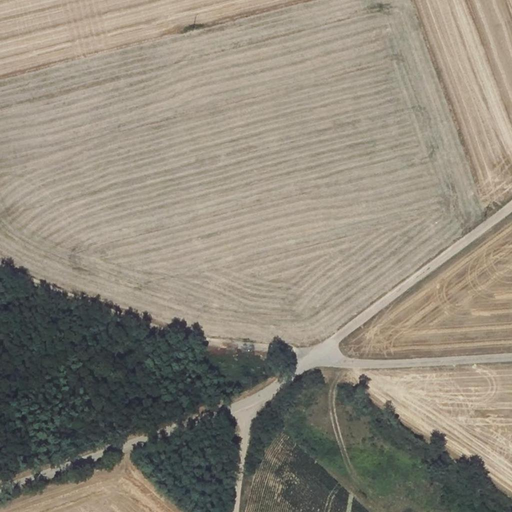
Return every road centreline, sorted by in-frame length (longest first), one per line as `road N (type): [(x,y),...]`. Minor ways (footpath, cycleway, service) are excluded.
road 1 (track): [(0,488),(265,395),(318,359),(511,355)]
road 2 (track): [(318,359),(223,349),(35,284),(0,261)]
road 3 (track): [(318,359),(367,311),(511,203)]
